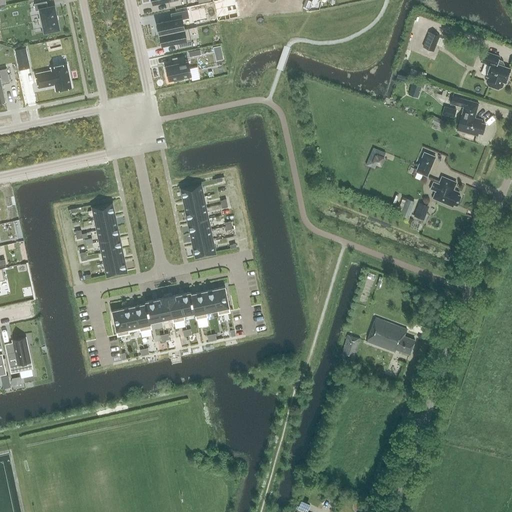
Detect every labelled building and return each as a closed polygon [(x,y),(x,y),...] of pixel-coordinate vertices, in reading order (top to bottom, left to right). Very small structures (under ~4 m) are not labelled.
[(46,1),(34,4),(35,11),(40,10),(45,32),(58,29),(57,22),(58,21),(56,14),(55,14),(54,7),(48,8),(46,1)] [(172,20),(157,23),(160,35),(184,30),(184,29),(181,19),(188,17),(187,10),(171,14),(172,20)] [(184,30),(160,35),(162,46),(177,43),(178,49),(193,46),(191,39),(188,28),(184,29),(184,30)] [(423,48),(433,52),(436,45),(442,47),(445,39),(439,37),(439,36),(429,32),(423,48)] [(44,44),(25,49),(26,54),(45,50),(44,44)] [(486,76),(488,77),(486,82),(488,86),(498,89),(502,87),(503,83),(505,83),(510,69),(497,64),(499,57),(484,51),(480,62),(490,65),(486,76)] [(166,66),(169,81),(174,80),(174,82),(182,80),(182,78),(191,77),(188,62),(185,62),(184,56),(171,59),(173,65),(166,66)] [(51,70),(35,74),(38,88),(54,85),(56,91),(71,88),(66,64),(51,67),(51,70)] [(0,102),(5,102),(1,84),(9,82),(6,68),(0,69),(0,102)] [(395,79),(408,83),(410,78),(396,74),(395,79)] [(413,81),(408,95),(418,98),(422,84),(413,81)] [(450,104),(463,108),(457,130),(477,136),(478,133),(482,134),(485,124),(481,123),(482,120),(474,118),(478,104),(466,100),(452,96),(450,104)] [(444,113),(454,116),(457,108),(447,105),(444,113)] [(447,123),(434,117),(431,123),(444,129),(447,123)] [(369,163),(382,168),(389,152),(376,146),(369,163)] [(427,177),(436,157),(424,152),(415,172),(427,177)] [(442,177),(439,184),(433,182),(429,189),(436,192),(433,198),(452,207),(453,204),(456,206),(460,196),(457,195),(458,192),(453,190),(456,183),(442,177)] [(183,201),(203,197),(201,186),(181,190),(183,201)] [(183,201),(186,212),(205,208),(203,197),(183,201)] [(407,218),(413,202),(406,199),(400,215),(407,218)] [(414,217),(424,220),(429,207),(419,203),(414,217)] [(112,204),(92,208),(95,220),(114,216),(112,204)] [(186,212),(188,223),(208,219),(205,208),(186,212)] [(95,220),(97,231),(117,227),(114,216),(95,220)] [(188,223),(191,234),(210,230),(208,219),(188,223)] [(97,231),(100,242),(119,238),(117,227),(97,231)] [(191,234),(193,245),(212,241),(210,230),(191,234)] [(100,242),(102,253),(121,249),(119,238),(100,242)] [(212,241),(193,245),(195,256),(215,252),(212,241)] [(124,260),(121,249),(102,253),(104,264),(124,260)] [(124,260),(104,264),(107,275),(126,271),(124,260)] [(15,285),(18,296),(30,294),(27,282),(15,285)] [(225,287),(213,289),(217,310),(217,311),(218,315),(230,313),(225,287)] [(213,289),(202,292),(206,313),(207,313),(217,311),(217,310),(213,289)] [(191,292),(179,295),(183,316),(184,316),(194,313),(195,313),(191,294),(191,292)] [(191,294),(195,313),(194,313),(196,320),(208,317),(207,313),(206,313),(202,292),(191,294)] [(179,295),(168,297),(172,318),(173,323),(185,320),(184,316),(183,316),(179,295)] [(168,297),(157,299),(161,320),(172,318),(168,297)] [(157,299),(145,302),(145,304),(146,304),(150,323),(161,320),(157,299)] [(145,304),(135,306),(140,329),(139,330),(140,332),(152,329),(150,323),(146,304),(145,304)] [(135,306),(123,308),(128,332),(129,332),(139,330),(140,329),(135,306)] [(123,308),(112,311),(117,337),(129,334),(129,332),(128,332),(123,308)] [(404,336),(407,330),(376,318),(367,342),(394,352),(395,349),(409,355),(415,340),(404,336)] [(340,357),(353,361),(360,339),(347,335),(340,357)] [(32,368),(25,338),(12,340),(15,352),(7,354),(11,373),(32,368)]
